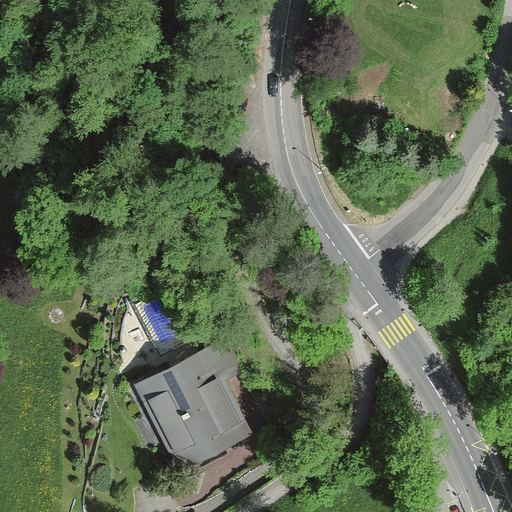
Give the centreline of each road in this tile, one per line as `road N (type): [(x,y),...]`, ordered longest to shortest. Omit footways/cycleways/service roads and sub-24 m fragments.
road 1 (secondary): [(355,276),(307,208),(286,151),(280,92),(290,0)]
road 2 (residential): [(355,276),(363,367),(353,422),(328,452),(241,511)]
road 3 (secondary): [(493,511),(426,375),(355,276)]
road 4 (unclassified): [(355,276),(463,170),(511,61)]
